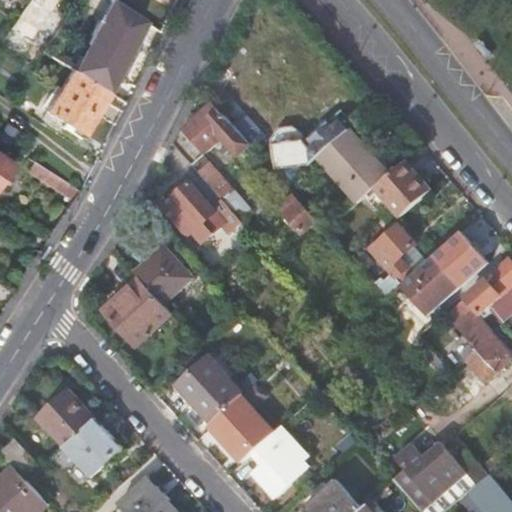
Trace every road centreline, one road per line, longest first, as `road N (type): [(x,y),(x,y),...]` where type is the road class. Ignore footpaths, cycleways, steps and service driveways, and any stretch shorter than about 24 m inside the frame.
road 1 (residential): [(215,0),(128,173),(44,309)]
road 2 (residential): [(44,309),(232,511)]
road 3 (tertiary): [(337,0),(511,212)]
road 4 (tertiary): [(511,152),(387,0)]
